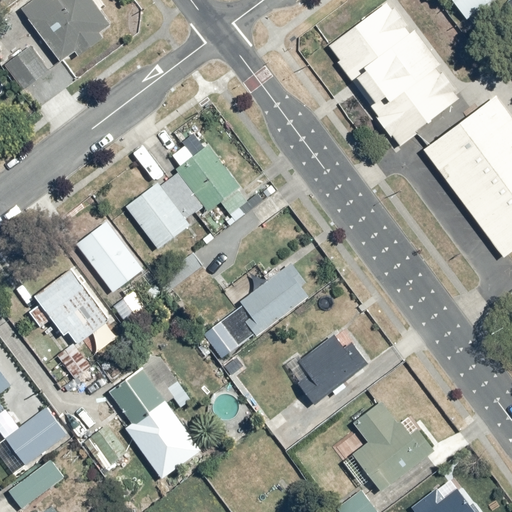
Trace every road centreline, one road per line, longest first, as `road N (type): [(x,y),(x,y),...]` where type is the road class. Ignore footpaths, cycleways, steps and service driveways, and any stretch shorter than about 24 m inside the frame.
road 1 (residential): [(217,32),(511,421)]
road 2 (residential): [(217,32),(0,198)]
